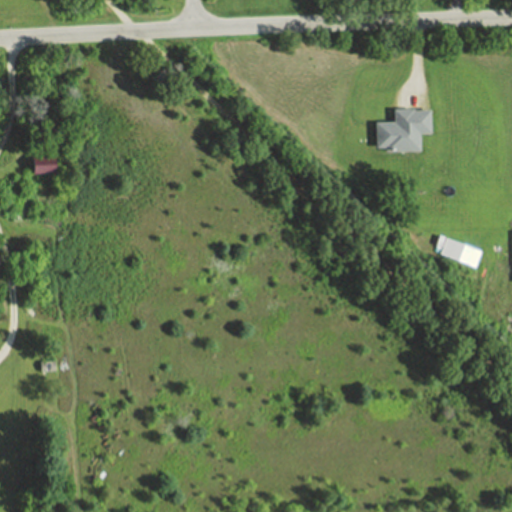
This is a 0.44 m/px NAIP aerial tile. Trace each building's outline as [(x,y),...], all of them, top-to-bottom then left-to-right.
[(437,90),(462,90),(463,105),(485,104),(485,125),(438,125),(437,90)] [(52,156),(31,157),(32,172),(52,170),(52,156)] [(9,191),(10,221),(24,220),(23,191),(9,191)] [(444,238),(439,254),(474,267),(479,251),(444,238)] [(53,371),(53,361),(38,362),(38,372),(53,371)]
